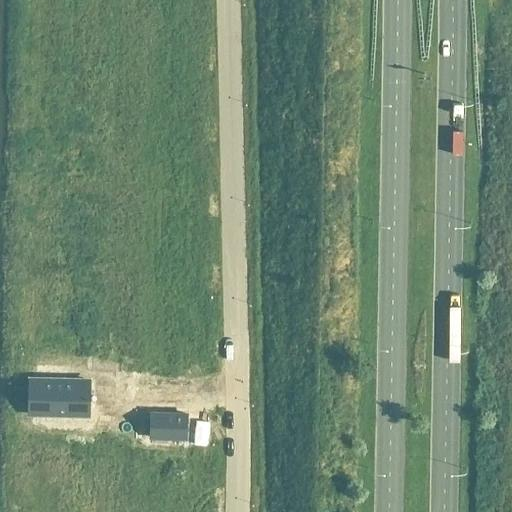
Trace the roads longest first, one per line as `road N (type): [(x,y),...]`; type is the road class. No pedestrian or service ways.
road 1 (primary): [(443,511),(452,0)]
road 2 (primary): [(396,0),(387,511)]
road 3 (unclassified): [(236,511),(229,0)]
